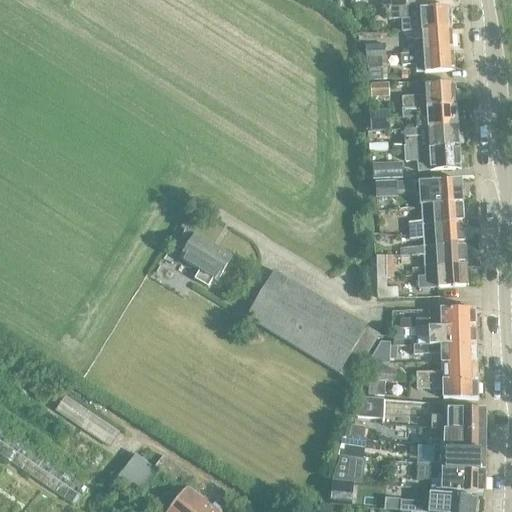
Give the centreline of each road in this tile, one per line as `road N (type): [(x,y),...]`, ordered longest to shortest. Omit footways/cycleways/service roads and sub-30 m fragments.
road 1 (unclassified): [(511,412),(475,0)]
road 2 (track): [(0,321),(68,364),(176,192)]
